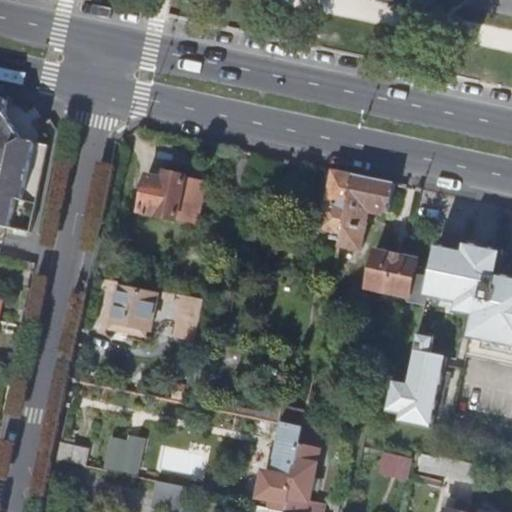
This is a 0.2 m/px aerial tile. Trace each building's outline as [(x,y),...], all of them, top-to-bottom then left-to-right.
[(0,226),(30,233),(47,146),(13,139),(8,141),(0,128),(0,125),(3,124),(7,103),(0,101),(0,226)] [(241,188),(246,162),(233,160),(228,185),(241,188)] [(344,209),(351,177),(330,172),(324,203),(322,203),(317,231),(339,235),(344,209)] [(194,227),(203,184),(161,175),(160,181),(145,178),(137,214),(194,227)] [(391,196),(393,186),(351,177),(344,209),(367,214),(386,218),(391,196)] [(359,252),(367,214),(344,209),(339,235),(337,247),(359,252)] [(459,253),(448,304),(456,306),(454,315),(472,319),(467,341),(511,351),(511,263),(500,261),(501,255),(463,246),(462,253),(459,253)] [(448,304),(459,253),(436,248),(433,259),(429,278),(425,299),(448,304)] [(413,274),(416,262),(373,252),(365,289),(407,298),(406,302),(423,306),(425,299),(429,278),(413,274)] [(119,285),(122,269),(94,263),(91,279),(119,285)] [(149,333),(156,299),(117,290),(108,332),(127,336),(129,329),(149,333)] [(182,294),(177,336),(199,339),(204,297),(182,294)] [(374,332),(370,304),(355,307),(359,335),(374,332)] [(423,422),(437,357),(430,356),(434,340),(417,336),(406,386),(376,380),(370,410),(423,422)] [(511,351),(467,341),(463,359),(511,370),(511,351)] [(432,424),(446,359),(437,357),(423,422),(432,424)] [(448,427),(463,359),(446,359),(432,424),(448,427)] [(183,406),(187,387),(174,384),(170,403),(183,406)] [(300,430),(303,412),(291,409),(287,427),(300,430)] [(296,445),(300,430),(287,427),(279,425),(268,476),(263,475),(258,500),(269,502),(284,505),(296,445)] [(140,453),(142,440),(127,436),(125,450),(140,453)] [(121,454),(124,440),(109,437),(106,451),(121,454)] [(205,480),(210,451),(163,442),(158,470),(205,480)] [(308,503),(319,450),(296,445),(284,505),(282,511),(313,511),(315,505),(308,503)] [(82,468),(85,452),(57,446),(54,462),(82,468)] [(134,476),(140,453),(125,450),(119,473),(134,476)] [(117,473),(121,454),(106,451),(102,470),(117,473)] [(473,483),(476,467),(441,459),(437,476),(473,483)] [(176,510),(180,489),(147,482),(143,504),(176,510)] [(282,511),(284,505),(269,502),(268,508),(266,511),(282,511)]
